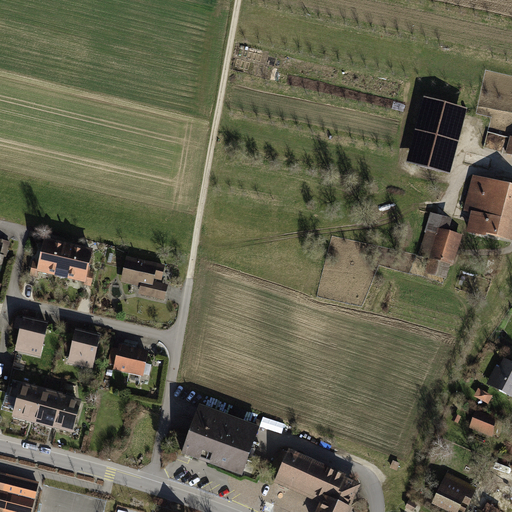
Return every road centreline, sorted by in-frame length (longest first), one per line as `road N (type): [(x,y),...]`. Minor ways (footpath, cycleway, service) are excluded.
road 1 (track): [(238,0),(189,274)]
road 2 (residential): [(189,274),(149,485)]
road 3 (residential): [(149,485),(0,446)]
